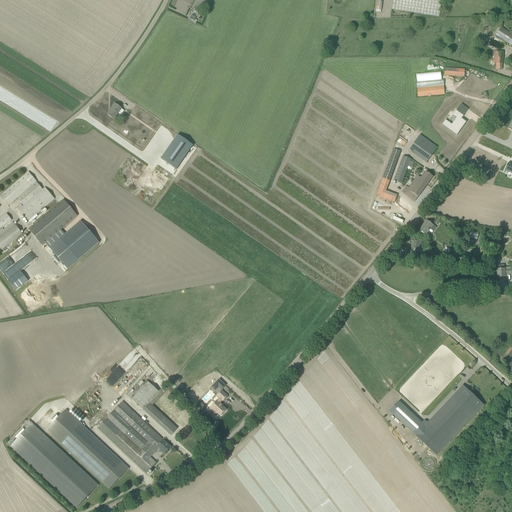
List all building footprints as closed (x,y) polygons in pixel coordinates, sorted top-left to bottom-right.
[(439,17),(440,12),(441,0),(392,0),(391,10),(439,17)] [(511,33),(501,27),(496,36),(511,46),(511,33)] [(503,63),(504,52),(494,51),(493,62),(503,63)] [(464,77),(465,71),(465,69),(444,68),(444,75),(464,77)] [(474,74),(466,85),(471,89),(479,78),(474,74)] [(444,95),(443,86),(417,88),(417,97),(444,95)] [(122,109),(114,104),(107,114),(114,119),(122,109)] [(147,128),(152,121),(133,108),(129,115),(147,128)] [(461,120),(462,119),(464,116),(463,116),(456,111),(456,110),(453,115),(454,116),(457,118),(452,124),(449,122),(445,120),(442,124),(457,135),(461,130),(460,129),(465,123),(464,122),(461,120)] [(193,145),(178,135),(161,159),(176,170),(193,145)] [(426,163),(432,155),(437,147),(420,135),(408,150),(426,163)] [(400,152),(394,149),(383,178),(389,181),(390,181),(400,152)] [(401,184),(403,179),(410,159),(403,156),(394,181),(401,184)] [(0,196),(8,206),(17,198),(37,182),(28,172),(0,196)] [(415,201),(427,184),(433,177),(426,172),(421,178),(417,176),(410,185),(408,188),(406,186),(402,192),(415,201)] [(17,198),(24,206),(43,189),(37,182),(17,198)] [(28,221),(54,199),(45,188),(43,189),(24,206),(23,207),(21,204),(17,208),(28,221)] [(397,195),(389,193),(387,199),(395,202),(397,195)] [(63,200),(59,204),(29,229),(42,245),(77,216),(63,200)] [(0,218),(0,229),(12,220),(7,214),(0,218)] [(426,220),(419,231),(426,235),(429,237),(436,227),(426,220)] [(67,269),(99,243),(81,221),(49,248),(55,255),(52,257),(59,265),(61,262),(67,269)] [(0,247),(2,250),(22,234),(13,223),(12,222),(3,229),(3,228),(0,230),(0,247)] [(0,269),(7,280),(37,259),(25,243),(0,260),(0,269)] [(495,251),(482,247),(480,254),(493,258),(495,251)] [(452,256),(443,255),(441,266),(450,267),(450,262),(451,262),(452,256)] [(507,275),(508,275),(511,274),(511,273),(511,269),(505,269),(504,269),(504,265),(497,265),(497,269),(496,270),(496,272),(497,273),(498,277),(505,277),(505,274),(507,273),(507,275)] [(504,359),(511,349),(511,339),(510,338),(498,354),(499,355),(497,358),(501,361),(503,358),(504,359)] [(152,406),(157,401),(168,389),(165,385),(159,392),(146,380),(130,398),(143,410),(167,431),(171,435),(177,429),(152,406)] [(212,387),(215,390),(218,386),(222,389),(225,386),(219,380),(212,387)] [(416,436),(436,455),(483,405),(463,386),(416,436)] [(227,396),(221,391),(216,396),(219,398),(217,400),(216,400),(209,408),(212,411),(210,413),(214,416),(217,413),(220,416),(226,410),(219,403),(222,400),(223,401),(227,396)] [(98,428),(146,474),(156,463),(147,454),(153,448),(156,451),(158,449),(164,454),(171,447),(161,438),(122,402),(98,428)] [(59,416),(56,413),(50,420),(53,423),(46,430),(109,489),(129,468),(66,409),(59,416)] [(98,485),(29,420),(7,444),(77,508),(98,485)]
